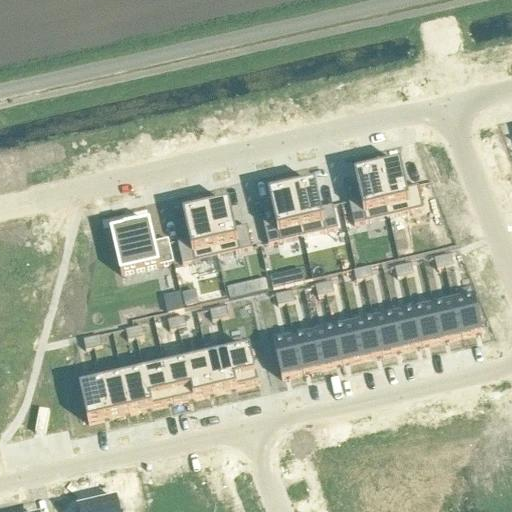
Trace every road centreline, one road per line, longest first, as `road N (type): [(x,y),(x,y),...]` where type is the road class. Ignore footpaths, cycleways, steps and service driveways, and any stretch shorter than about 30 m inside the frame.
road 1 (tertiary): [(446,107),(0,211)]
road 2 (unclassified): [(426,0),(0,94)]
road 3 (residential): [(245,430),(511,368)]
road 4 (residential): [(0,485),(245,430)]
road 5 (residential): [(511,274),(446,107)]
